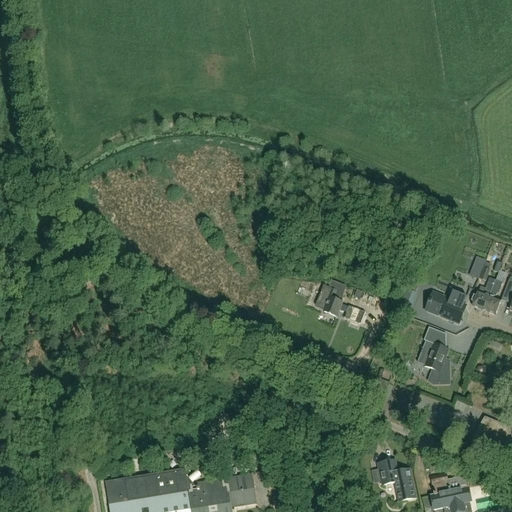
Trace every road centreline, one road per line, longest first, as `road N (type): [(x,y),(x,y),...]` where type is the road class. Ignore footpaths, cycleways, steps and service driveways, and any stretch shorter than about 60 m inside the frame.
road 1 (unclassified): [(511,484),(231,352),(106,267)]
road 2 (track): [(52,298),(86,468)]
